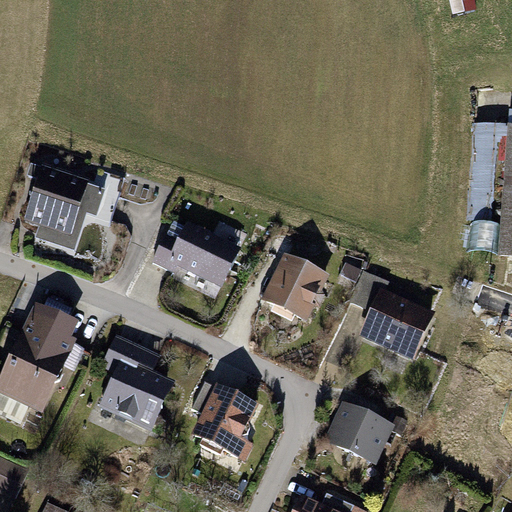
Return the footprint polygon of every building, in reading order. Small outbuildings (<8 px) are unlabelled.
[(511,256),(511,131),(511,132),(503,256),(511,256)] [(88,185),(33,167),(30,178),(42,181),(29,221),(72,235),(88,185)] [(479,247),(500,245),(498,217),(477,218),(479,247)] [(218,285),(234,253),(218,245),(220,242),(203,233),(202,237),(188,230),(181,245),(169,239),(155,265),(175,275),(180,265),(218,285)] [(326,281),(288,262),(268,302),(306,321),(312,309),(319,307),(323,298),(320,293),(326,281)] [(390,285),(365,273),(352,304),(364,309),(367,303),(379,308),(367,336),(414,358),(432,319),(384,298),(390,285)] [(75,327),(40,311),(3,389),(39,406),(50,382),(55,384),(61,382),(64,375),(62,368),(73,345),(68,343),(75,327)] [(132,348),(119,341),(106,368),(119,374),(103,408),(148,429),(169,385),(138,370),(141,364),(150,368),(155,358),(137,349),(132,359),(128,357),(132,348)] [(257,408),(207,384),(193,411),(207,418),(197,438),(235,456),(242,440),(248,438),(251,431),(249,424),(257,408)] [(392,430),(346,410),(330,445),(376,465),(392,430)] [(0,490),(19,499),(31,472),(3,460),(0,466),(0,490)] [(363,511),(328,496),(322,509),(304,501),(299,511),(363,511)]
